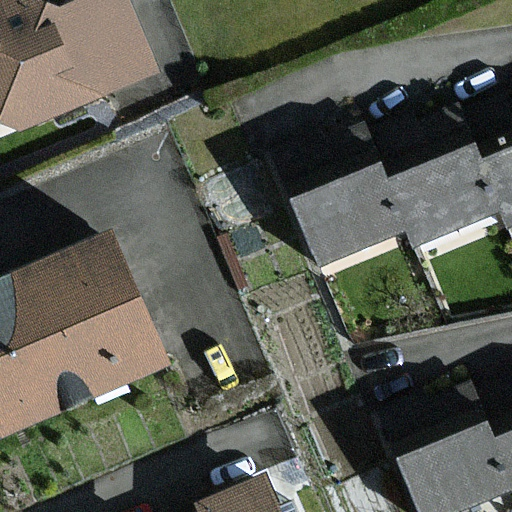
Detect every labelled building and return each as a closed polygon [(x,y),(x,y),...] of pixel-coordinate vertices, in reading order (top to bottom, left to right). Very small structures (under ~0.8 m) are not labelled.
[(0,0),(0,118),(21,127),(160,68),(129,0),(77,0),(62,6),(47,0),(0,0)] [(504,221),(511,217),(511,100),(465,119),(499,206),(504,221)] [(410,240),(499,206),(465,119),(458,101),(370,134),(405,225),(410,240)] [(320,257),(405,225),(370,134),(366,123),(280,156),(320,257)] [(0,430),(170,359),(116,233),(0,282),(0,430)] [(511,481),(511,375),(477,389),(511,480),(511,481)] [(426,511),(511,480),(477,389),(472,378),(387,411),(426,511)] [(202,502),(205,511),(282,511),(267,475),(202,502)]
